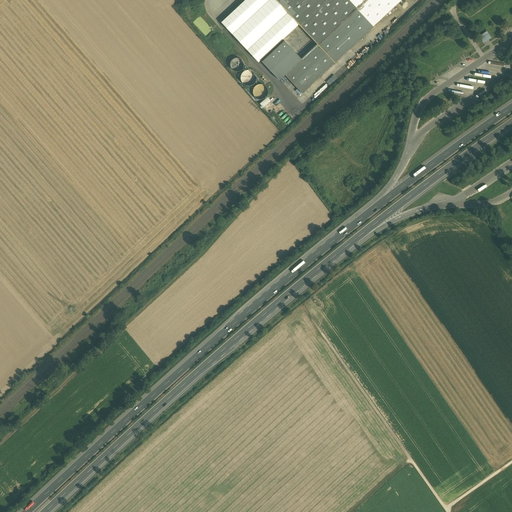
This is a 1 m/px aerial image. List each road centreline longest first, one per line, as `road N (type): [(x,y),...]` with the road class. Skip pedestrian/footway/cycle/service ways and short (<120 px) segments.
road 1 (motorway): [(350,227),(25,511)]
road 2 (motorway): [(42,511),(360,235)]
road 3 (track): [(0,440),(285,161)]
road 4 (track): [(451,511),(310,321)]
road 5 (motorway): [(511,106),(350,227)]
road 6 (motorway): [(360,235),(511,122)]
